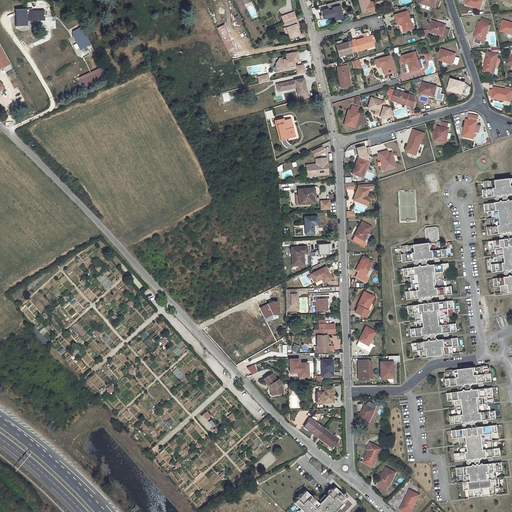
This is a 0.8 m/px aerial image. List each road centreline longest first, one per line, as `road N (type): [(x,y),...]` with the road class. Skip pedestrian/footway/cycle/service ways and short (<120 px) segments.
road 1 (residential): [(345,469),(282,420),(0,121)]
road 2 (residential): [(349,390),(337,142)]
road 3 (residential): [(511,331),(481,356),(434,363),(405,389),(349,390)]
road 4 (residential): [(337,142),(474,104)]
road 5 (trunk): [(100,511),(0,421)]
road 6 (unknown): [(7,128),(50,105),(23,39)]
